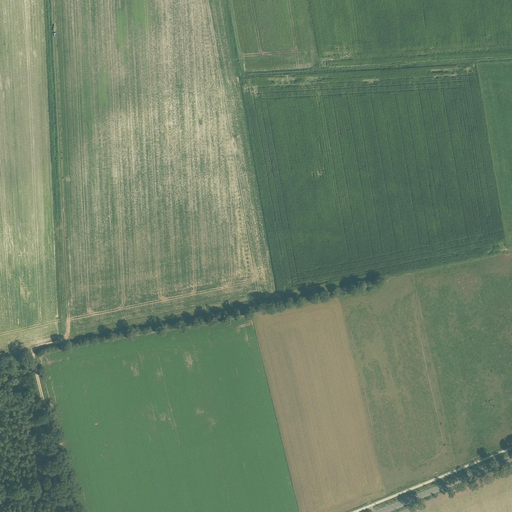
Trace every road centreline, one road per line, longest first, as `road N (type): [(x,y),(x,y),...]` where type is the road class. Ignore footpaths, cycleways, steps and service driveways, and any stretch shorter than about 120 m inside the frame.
road 1 (track): [(61,474),(28,351),(68,342)]
road 2 (tertiary): [(381,511),(511,458)]
